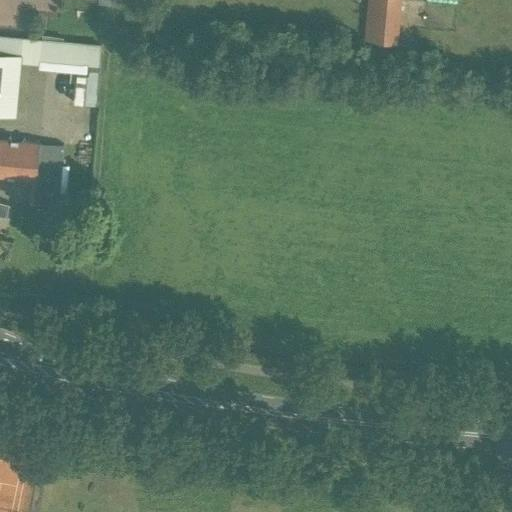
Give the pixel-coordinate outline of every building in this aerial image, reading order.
[(0,0),(0,7),(22,10),(23,0),(0,0)] [(371,0),(369,22),(402,25),(405,0),(371,0)] [(42,3),(41,30),(50,30),(52,3),(42,3)] [(0,111),(16,113),(21,59),(40,61),(40,57),(99,62),(101,41),(0,32),(0,111)] [(0,137),(0,173),(32,177),(30,200),(63,203),(64,193),(59,192),(64,143),(40,141),(0,137)]
